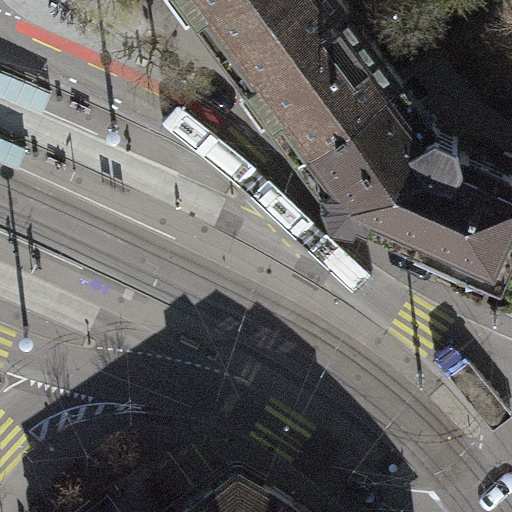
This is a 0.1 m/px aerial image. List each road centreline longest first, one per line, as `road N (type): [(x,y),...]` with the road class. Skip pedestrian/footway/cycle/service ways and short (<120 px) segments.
road 1 (secondary): [(511,387),(335,270),(259,181),(194,127),(0,39)]
road 2 (secondary): [(60,367),(187,382),(223,395),(283,428),(385,511)]
